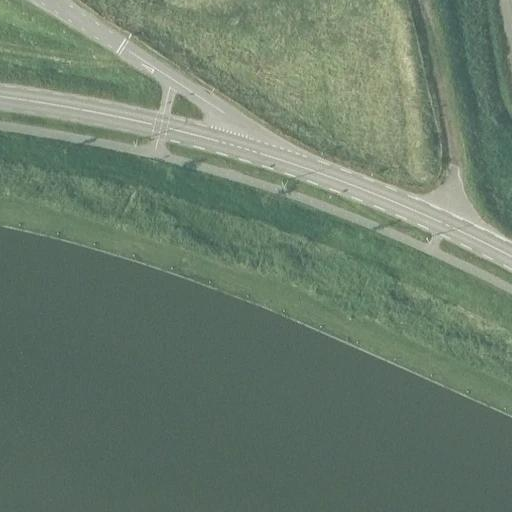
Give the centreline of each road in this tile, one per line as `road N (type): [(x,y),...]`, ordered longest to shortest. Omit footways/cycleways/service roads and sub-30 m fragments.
road 1 (primary): [(248,149),(511,258)]
road 2 (tertiary): [(43,0),(238,121),(248,149)]
road 3 (primary): [(0,98),(248,149)]
road 4 (unknown): [(434,222),(438,129),(406,0)]
